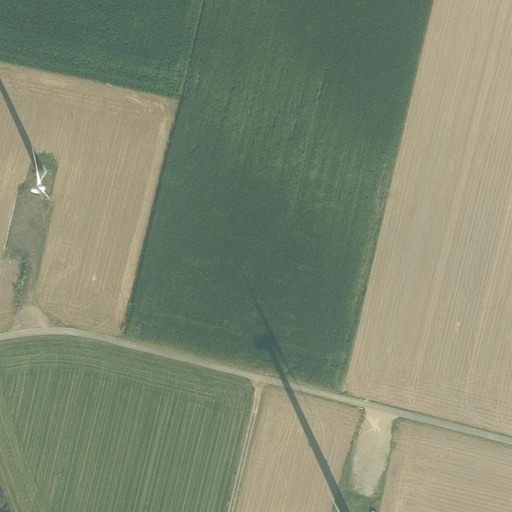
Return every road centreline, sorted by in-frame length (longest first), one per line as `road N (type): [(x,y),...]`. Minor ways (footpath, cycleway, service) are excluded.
road 1 (unclassified): [(511,443),(76,333),(0,337)]
road 2 (track): [(261,380),(230,511)]
road 3 (track): [(31,332),(49,203)]
